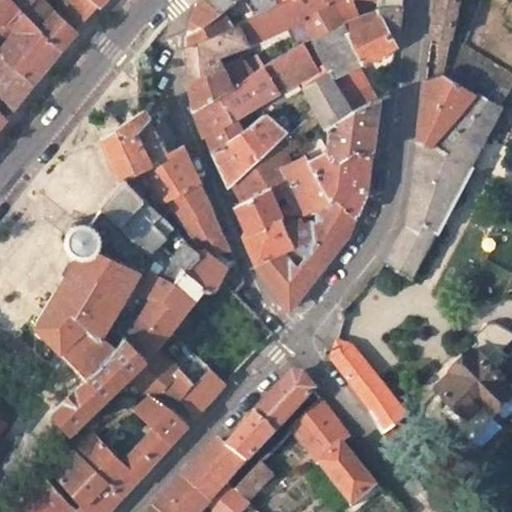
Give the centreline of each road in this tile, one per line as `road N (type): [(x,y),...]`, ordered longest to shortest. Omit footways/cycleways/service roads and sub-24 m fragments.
road 1 (residential): [(163,0),(176,87),(212,189),(256,285),(293,341)]
road 2 (residential): [(293,341),(348,262),(376,202),(415,0)]
road 3 (residential): [(135,511),(293,341)]
road 4 (residential): [(431,511),(293,341)]
road 5 (unclassified): [(33,134),(155,0)]
